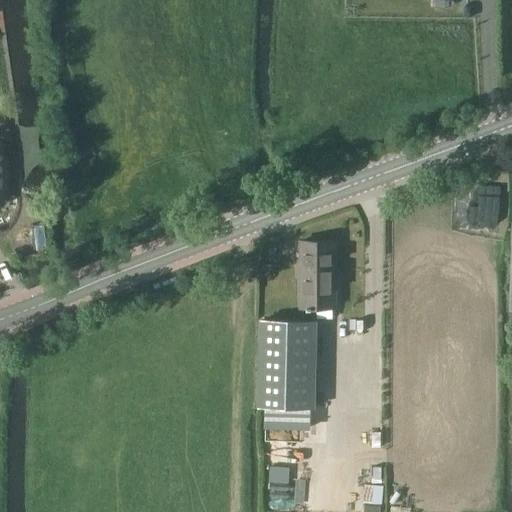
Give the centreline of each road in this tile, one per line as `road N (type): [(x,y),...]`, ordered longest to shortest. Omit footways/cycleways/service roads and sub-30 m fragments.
road 1 (tertiary): [(0,320),(511,125)]
road 2 (track): [(238,374),(245,258),(201,50)]
road 3 (track): [(222,157),(308,115),(329,48),(328,0)]
